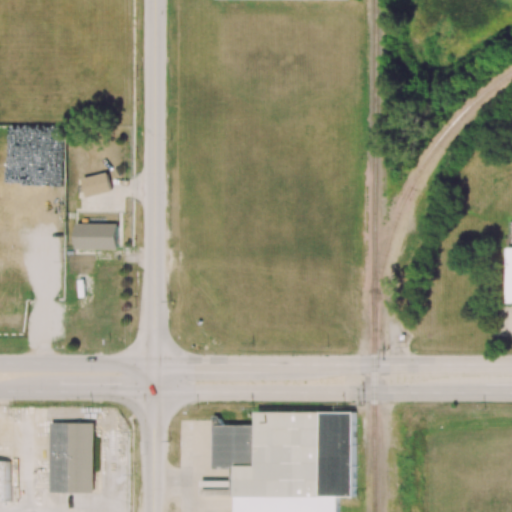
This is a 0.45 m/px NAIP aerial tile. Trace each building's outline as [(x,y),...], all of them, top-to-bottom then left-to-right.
[(54,138),(34,138),(34,164),(54,164),(54,138)] [(28,171),(9,172),(9,197),(28,197),(28,171)] [(53,199),(53,173),(34,173),(34,199),(53,199)] [(34,234),(53,233),(53,208),(33,208),(34,234)] [(118,224),(76,223),(76,248),(118,249),(118,224)] [(22,299),(2,298),(0,324),(20,325),(22,299)] [(356,411),(258,411),(257,425),(221,425),(221,416),(214,416),(213,469),(232,469),(232,496),(237,496),(237,511),(339,511),(339,497),(356,497),(356,411)] [(96,423),(52,423),(52,492),(95,492),(96,423)] [(0,500),(10,501),(9,461),(0,461),(0,500)]
